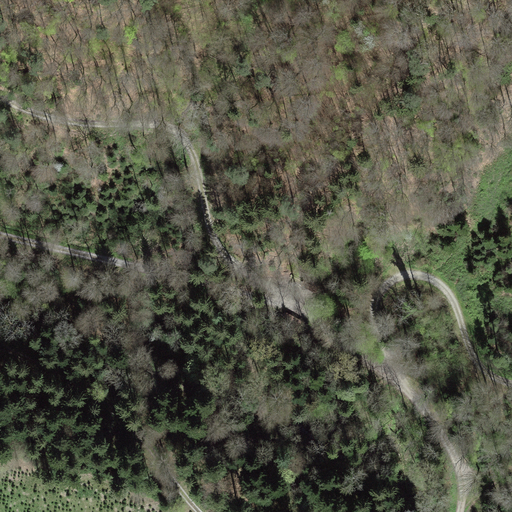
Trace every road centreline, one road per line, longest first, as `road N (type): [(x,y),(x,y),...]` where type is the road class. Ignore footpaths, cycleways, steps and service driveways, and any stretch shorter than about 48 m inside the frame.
road 1 (track): [(283,304),(281,293),(216,242),(194,155),(177,133),(33,113),(0,96)]
road 2 (track): [(511,381),(484,371),(451,300),(423,280),(394,279),(377,298),(375,329),(405,390)]
road 3 (track): [(0,233),(283,304)]
road 4 (track): [(461,511),(468,493),(460,468),(405,390),(283,304)]
road 5 (track): [(0,352),(136,428),(207,511)]
